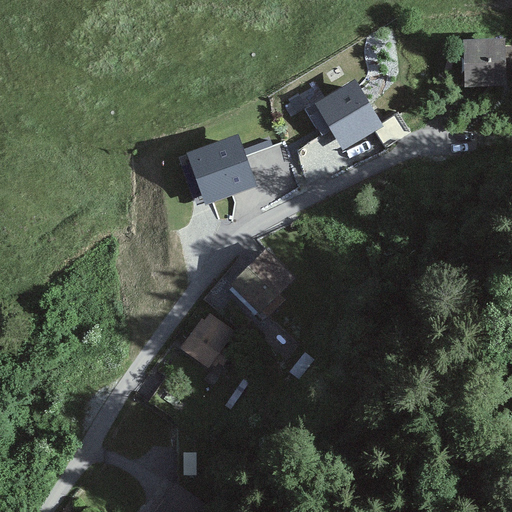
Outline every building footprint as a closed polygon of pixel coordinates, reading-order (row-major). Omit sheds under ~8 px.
[(502,89),(505,39),(461,36),(457,86),(502,89)] [(375,118),(355,82),(316,103),(336,140),(375,118)] [(254,190),(234,138),(186,156),(206,208),(254,190)] [(295,274),(264,243),(229,278),(260,309),(262,307),(270,315),(289,296),(281,288),(295,274)] [(235,329),(210,312),(206,317),(201,314),(180,345),(208,364),(211,360),(216,363),(218,360),(223,364),(233,349),(225,344),(235,329)] [(175,479),(151,511),(203,511),(209,504),(175,479)]
